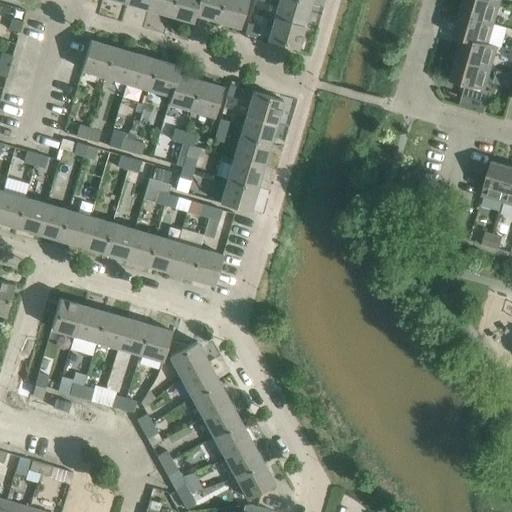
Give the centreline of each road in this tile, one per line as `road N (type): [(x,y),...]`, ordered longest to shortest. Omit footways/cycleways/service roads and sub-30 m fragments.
road 1 (residential): [(235,324),(308,82)]
road 2 (residential): [(308,82),(98,23)]
road 3 (residential): [(301,511),(309,487),(302,462),(235,324)]
road 4 (residential): [(235,324),(45,267)]
road 5 (residential): [(0,415),(95,438),(136,496),(131,511)]
road 6 (residential): [(479,121),(432,107),(421,94),(440,0)]
road 7 (residential): [(0,415),(45,267)]
road 8 (residential): [(445,241),(479,121)]
